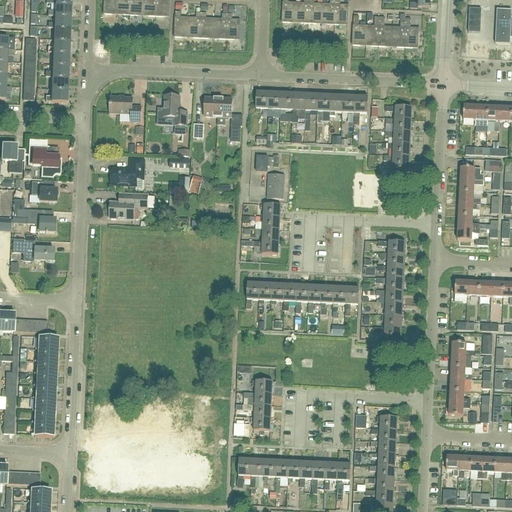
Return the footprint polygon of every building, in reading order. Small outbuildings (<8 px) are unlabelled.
[(39,5),(39,0),(31,0),(30,14),(37,14),(37,5),(39,5)] [(117,17),(117,0),(104,0),(104,16),(117,17)] [(130,18),(130,0),(117,0),(117,17),(130,18)] [(130,0),(130,18),(143,18),(143,0),(130,0)] [(155,19),(156,0),(143,0),(143,18),(155,19)] [(156,0),(155,19),(169,19),(170,0),(169,0),(156,0)] [(295,25),(296,6),(288,5),(288,0),(283,0),(282,24),(295,25)] [(308,26),(309,0),(304,0),(304,6),(296,6),(295,25),(308,26)] [(321,26),(322,7),(314,6),(314,1),(309,0),(308,26),(321,26)] [(431,9),(430,0),(418,0),(418,5),(410,5),(410,11),(418,11),(418,9),(431,9)] [(334,27),(335,2),(330,1),(330,7),(322,7),(321,26),(334,27)] [(335,2),(334,27),(347,28),(348,8),(340,8),(340,2),(335,2)] [(71,6),(66,6),(55,6),(54,13),(48,13),(48,17),(54,18),(70,19),(71,6)] [(470,11),(468,35),(481,35),(482,11),(472,11),(470,11)] [(511,39),(511,20),(511,21),(511,13),(497,13),(495,46),(510,47),(510,40),(511,39)] [(187,40),(188,20),(180,20),(181,14),(175,14),(174,39),(187,40)] [(200,41),(201,15),(196,15),(196,21),(188,20),(187,40),(200,41)] [(206,21),(206,16),(201,15),(200,41),(213,41),(214,21),(206,21)] [(226,42),(227,16),(222,16),(222,22),(214,21),(213,41),(226,42)] [(227,16),(226,42),(239,42),(240,23),(232,22),(232,17),(227,16)] [(69,31),(70,19),(54,18),(54,25),(48,25),(48,30),(54,30),(54,31),(69,31)] [(365,48),(366,28),(359,28),(359,18),(354,18),(353,28),(352,47),(365,48)] [(378,48),(379,19),(375,19),(374,29),(366,28),(365,48),(378,48)] [(391,49),(392,30),(384,29),(385,20),(379,19),(378,48),(391,49)] [(405,24),(404,50),(417,50),(418,31),(410,30),(411,21),(406,21),(405,24)] [(404,50),(405,24),(400,24),(400,30),(392,30),(391,49),(404,50)] [(69,43),(69,31),(54,31),(53,43),(69,43)] [(0,39),(0,52),(7,53),(14,53),(14,40),(0,39)] [(68,56),(69,43),(53,43),(53,55),(68,56)] [(14,53),(7,53),(0,52),(0,64),(6,65),(7,58),(14,59),(15,53),(14,53)] [(68,68),(68,56),(53,55),(52,67),(68,68)] [(67,80),(68,68),(52,67),(52,74),(45,73),(45,79),(51,79),(67,80)] [(67,92),(67,80),(51,79),(51,92),(67,92)] [(0,89),(0,101),(5,102),(5,95),(10,95),(11,90),(5,89),(0,89)] [(45,104),(66,105),(67,92),(51,92),(51,99),(45,99),(45,104)] [(268,112),(269,95),(256,94),(256,115),(261,115),(261,111),(268,112)] [(281,112),(282,96),(269,95),(268,112),(268,115),(273,116),(273,112),(280,112),(281,112)] [(293,113),(294,96),(282,96),(281,112),(280,112),(280,116),(280,120),(280,124),(285,124),(286,116),(286,112),(293,113)] [(305,113),(306,97),(294,96),(293,113),(293,117),(293,125),(298,125),(298,122),(305,122),(305,113)] [(318,114),(318,97),(306,97),(305,113),(305,122),(310,122),(310,117),(310,113),(318,114)] [(330,114),(331,98),(318,97),(318,114),(317,118),(317,125),(322,126),(323,114),(330,114)] [(342,115),(343,98),(331,98),(330,114),(330,118),(335,119),(335,115),(342,115)] [(355,115),(355,99),(343,98),(342,115),(342,119),(347,119),(347,115),(354,115),(355,115)] [(164,120),(175,120),(175,128),(174,136),(186,137),(187,129),(187,116),(179,116),(180,99),(165,99),(165,111),(159,111),(158,120),(164,120)] [(355,115),(354,115),(354,127),(359,128),(360,120),(360,116),(367,116),(368,99),(355,99),(355,115)] [(141,125),(141,110),(133,110),(133,101),(111,100),(110,116),(132,117),(131,125),(141,125)] [(218,120),(219,101),(205,101),(205,120),(218,120)] [(232,102),(219,101),(218,120),(218,128),(225,128),(226,123),(229,123),(229,121),(231,121),(232,102)] [(476,123),(477,109),(464,108),(463,122),(476,123)] [(395,122),(412,122),(412,110),(386,109),(385,114),(395,114),(395,121),(395,122)] [(488,128),(488,123),(489,109),(477,109),(476,123),(476,128),(487,128),(488,128)] [(500,110),(489,109),(488,123),(495,124),(495,135),(499,135),(500,124),(500,110)] [(511,124),(511,121),(511,110),(500,110),(500,124),(511,124)] [(395,122),(395,121),(386,121),(385,126),(395,126),(394,133),(394,134),(411,135),(412,122),(395,122)] [(203,141),(204,127),(194,127),(193,141),(203,141)] [(240,145),(241,129),(231,128),(230,144),(240,145)] [(394,134),(394,133),(391,133),(385,133),(385,138),(394,139),(394,146),(411,147),(411,135),(394,134)] [(340,148),(340,140),(333,140),(332,147),(340,148)] [(394,146),(384,146),(383,151),(394,151),(393,158),(393,159),(410,159),(411,147),(394,146)] [(21,176),(21,164),(15,164),(16,148),(2,147),(1,163),(8,163),(8,175),(21,176)] [(55,177),(56,177),(60,177),(61,161),(60,161),(58,161),(58,158),(42,158),(42,156),(43,156),(43,150),(48,150),(48,149),(28,148),(27,167),(32,167),(32,168),(41,168),(41,170),(41,180),(52,180),(53,180),(53,179),(53,178),(54,178),(55,177)] [(474,158),(475,150),(466,150),(466,157),(474,158)] [(475,150),(474,158),(483,158),(483,150),(475,150)] [(498,159),(499,151),(490,151),(490,158),(498,159)] [(499,151),(498,159),(507,159),(507,151),(499,151)] [(382,163),(390,163),(393,164),(393,171),(410,172),(410,159),(393,159),(393,158),(382,158),(382,163)] [(267,175),(268,159),(257,159),(256,174),(267,175)] [(189,172),(190,162),(170,161),(169,171),(189,172)] [(112,172),(111,188),(137,189),(136,191),(143,192),(144,182),(145,163),(131,162),(130,172),(126,172),(126,173),(112,172)] [(486,163),(486,174),(501,175),(501,164),(486,163)] [(460,182),(474,183),(484,184),(484,179),(481,179),(481,171),(461,170),(460,182)] [(493,184),(501,184),(501,176),(493,176),(493,184)] [(283,202),(284,192),(284,178),(269,177),(267,201),(283,202)] [(13,182),(2,182),(2,189),(13,190),(13,182)] [(484,184),(474,183),(460,182),(460,194),(474,195),(474,188),(483,188),(484,184)] [(193,183),(190,195),(199,197),(202,186),(193,183)] [(29,197),(28,206),(38,206),(39,204),(56,205),(56,198),(57,198),(58,193),(56,193),(56,192),(42,191),(42,184),(31,184),(30,192),(30,197),(29,197)] [(500,193),(501,184),(493,184),(492,192),(500,193)] [(180,186),(180,195),(189,196),(189,186),(180,186)] [(474,202),(474,195),(460,194),(459,206),(481,207),(481,203),(474,202)] [(120,196),(119,206),(110,206),(110,222),(134,223),(134,222),(139,222),(139,211),(147,212),(148,198),(120,196)] [(492,208),(500,208),(500,200),(492,200),(492,208)] [(459,206),(459,218),(473,219),(478,219),(479,212),(480,212),(481,207),(459,206)] [(263,220),(280,221),(281,208),(261,207),(260,212),(264,212),(264,219),(263,220)] [(499,217),(500,208),(492,208),(491,216),(499,217)] [(511,217),(511,209),(504,209),(503,217),(511,217)] [(13,212),(13,220),(27,220),(27,226),(35,226),(35,234),(38,234),(45,235),(46,235),(54,235),(55,221),(39,220),(39,215),(39,213),(13,212)] [(473,219),(459,218),(458,230),(472,231),(480,231),(480,227),(472,226),(473,219)] [(263,220),(264,219),(260,219),(260,225),(263,225),(263,232),(280,233),(280,221),(263,220)] [(0,234),(10,235),(11,221),(0,220),(0,234)] [(491,232),(499,232),(499,224),(491,223),(491,232)] [(503,233),(510,233),(511,224),(503,224),(503,233)] [(479,236),(480,231),(472,231),(458,230),(458,243),(472,243),(472,236),(479,236)] [(263,232),(255,231),(254,237),(263,237),(262,244),(279,245),(280,233),(263,232)] [(498,241),(499,232),(491,232),(490,240),(491,241),(496,241),(498,241)] [(510,241),(510,233),(503,233),(502,241),(510,241)] [(53,264),(53,251),(34,250),(34,244),(25,243),(25,242),(13,242),(12,255),(22,255),(22,263),(33,264),(33,263),(53,264)] [(262,244),(254,244),(253,249),(262,250),(262,257),(279,258),(279,245),(262,244)] [(388,257),(405,258),(405,245),(378,244),(378,249),(389,249),(388,256),(388,257)] [(388,257),(388,256),(385,256),(385,261),(388,262),(388,269),(404,270),(405,258),(388,257)] [(388,269),(384,268),(384,274),(387,274),(387,281),(404,282),(404,270),(388,269)] [(387,281),(376,280),(376,286),(387,286),(386,293),(386,294),(403,294),(404,282),(387,281)] [(467,298),(468,284),(456,284),(455,298),(467,298)] [(479,299),(480,285),(468,284),(467,298),(479,299)] [(259,303),(260,286),(247,285),(246,312),(252,312),(252,302),(259,303)] [(491,299),(492,285),(480,285),(479,299),(491,299)] [(503,300),(504,286),(492,285),(491,299),(503,300)] [(259,303),(259,312),(264,312),(264,303),(271,303),(272,303),(273,287),(260,286),(259,303)] [(511,286),(504,286),(503,300),(511,300),(510,308),(511,307),(511,286)] [(120,291),(118,321),(137,322),(135,380),(177,382),(179,352),(195,353),(197,320),(180,319),(182,290),(124,287),(123,287),(122,287),(122,288),(121,288),(121,289),(120,289),(120,290),(120,291)] [(284,304),(285,287),(273,287),(272,303),(271,303),(271,307),(277,307),(277,304),(284,304)] [(289,304),(296,305),(297,288),(285,287),(284,304),(283,314),(289,314),(289,304)] [(309,305),(309,288),(297,288),(296,305),(296,316),(301,316),(302,305),(309,305)] [(321,306),(322,289),(309,288),(309,305),(308,316),(313,316),(314,306),(321,306)] [(333,306),(334,290),(322,289),(321,306),(320,318),(327,318),(328,310),(326,310),(326,306),(333,306)] [(333,310),(333,320),(338,320),(338,310),(338,307),(345,307),(346,290),(334,290),(333,306),(333,310)] [(345,307),(345,318),(350,319),(351,307),(358,308),(359,291),(346,290),(345,307)] [(386,294),(386,293),(376,293),(376,298),(386,299),(386,306),(403,307),(403,294),(386,294)] [(386,306),(383,305),(382,311),(386,311),(385,318),(402,319),(403,307),(386,306)] [(2,315),(1,334),(14,335),(14,334),(14,322),(15,322),(15,316),(2,315)] [(385,318),(382,318),(382,323),(385,323),(385,330),(385,331),(402,331),(402,319),(385,318)] [(466,333),(466,325),(458,325),(458,333),(466,333)] [(466,325),(466,333),(474,333),(475,326),(466,325)] [(490,334),(490,326),(482,326),(482,334),(490,334)] [(490,326),(490,334),(498,334),(499,327),(490,326)] [(332,336),(344,337),(344,328),(333,328),(332,336)] [(385,331),(385,330),(373,330),(373,335),(384,336),(384,343),(401,344),(402,331),(385,331)] [(38,352),(57,353),(58,340),(39,339),(39,351),(38,352)] [(453,345),(452,358),(471,359),(474,359),(474,354),(466,353),(467,346),(453,345)] [(482,357),(491,357),(492,345),(483,345),(482,357)] [(496,360),(504,360),(504,352),(496,351),(496,360)] [(38,364),(38,365),(57,365),(57,353),(38,352),(38,363),(38,364)] [(471,371),(471,359),(452,358),(451,370),(465,370),(471,371)] [(492,368),(492,360),(484,359),(484,368),(492,368)] [(503,369),(504,360),(496,360),(496,368),(503,369)] [(37,377),(56,378),(57,365),(38,365),(37,375),(37,377)] [(465,377),(465,370),(451,370),(451,382),(465,382),(472,383),(472,378),(465,377)] [(483,383),(491,384),(491,375),(483,375),(483,383)] [(495,384),(503,384),(503,376),(495,375),(495,384)] [(37,389),(55,390),(56,378),(37,377),(37,387),(37,389)] [(451,382),(450,394),(464,394),(465,382),(451,382)] [(255,396),(272,397),(273,384),(252,383),(252,388),(256,388),(255,395),(255,396)] [(490,392),(491,384),(483,383),(483,392),(490,392)] [(502,392),(503,384),(495,384),(494,392),(502,392)] [(36,401),(55,402),(55,390),(37,389),(36,400),(36,401)] [(464,402),(464,394),(450,394),(450,406),(471,407),(471,402),(464,402)] [(251,407),(255,408),(272,409),(272,397),(255,396),(255,395),(252,395),(246,395),(246,400),(248,400),(247,407),(251,407)] [(482,407),(490,408),(490,399),(482,399),(482,407)] [(494,408),(501,408),(502,400),(494,399),(494,408)] [(35,413),(54,414),(55,402),(36,401),(36,412),(35,413)] [(470,411),(471,407),(450,406),(449,418),(463,419),(463,411),(470,411)] [(255,408),(251,407),(251,408),(243,407),(243,413),(254,413),(254,420),(271,421),(272,409),(255,408)] [(489,427),(489,416),(490,408),(482,407),(481,427),(489,427)] [(501,416),(501,408),(494,408),(493,416),(501,416)] [(35,425),(35,426),(54,427),(54,414),(35,413),(35,424),(35,425)] [(356,430),(364,431),(365,415),(357,414),(356,430)] [(380,432),(397,433),(397,420),(377,419),(377,424),(380,424),(380,431),(380,432)] [(254,420),(251,420),(250,425),(254,425),(254,433),(270,434),(271,421),(254,420)] [(184,444),(183,461),(124,461),(124,440),(110,440),(110,449),(87,449),(87,464),(93,457),(97,465),(103,458),(108,461),(114,453),(113,478),(126,478),(130,473),(161,474),(146,482),(201,482),(201,478),(208,478),(208,458),(190,458),(190,450),(192,451),(208,443),(208,428),(192,428),(188,421),(169,431),(169,443),(184,444)] [(34,438),(34,439),(53,440),(54,427),(35,426),(34,436),(34,438)] [(236,439),(244,439),(244,427),(236,427),(236,439)] [(380,437),(379,444),(396,445),(397,433),(380,432),(380,431),(377,431),(376,432),(372,432),(372,437),(380,437)] [(371,444),(371,449),(379,449),(379,456),(379,457),(396,457),(396,445),(379,444),(376,444),(371,444)] [(379,457),(379,456),(375,456),(369,456),(369,461),(379,461),(378,469),(395,470),(396,457),(379,457)] [(459,473),(459,459),(447,459),(446,473),(454,473),(453,479),(458,479),(459,473)] [(471,474),(471,460),(459,459),(459,473),(458,479),(458,480),(463,481),(463,474),(471,474)] [(482,481),(483,461),(471,460),(471,474),(478,474),(477,481),(482,481)] [(251,479),(252,462),(239,461),(238,481),(237,490),(243,490),(244,478),(251,479)] [(495,475),(495,461),(483,461),(482,481),(487,482),(487,475),(495,475)] [(506,483),(507,462),(495,461),(495,475),(502,476),(502,482),(506,483)] [(264,479),(264,462),(252,462),(251,479),(251,482),(250,490),(256,490),(256,479),(263,479),(264,479)] [(268,480),(275,480),(276,480),(277,463),(264,462),(264,479),(263,479),(263,483),(262,491),(264,491),(268,491),(268,483),(268,480)] [(277,463),(276,480),(275,480),(275,484),(276,484),(276,495),(280,495),(281,484),(281,480),(288,481),(289,464),(277,463)] [(300,481),(301,464),(289,464),(288,481),(287,484),(293,484),(293,481),(300,481)] [(313,482),(313,465),(301,464),(300,481),(300,485),(305,485),(306,481),(312,482),(313,482)] [(325,482),(326,465),(313,465),(313,482),(312,482),(312,496),(317,497),(318,482),(325,482)] [(337,483),(338,466),(326,465),(325,482),(324,492),(330,492),(330,482),(337,483)] [(337,483),(337,486),(342,487),(342,483),(350,483),(351,467),(338,466),(337,483)] [(378,481),(395,482),(395,470),(378,469),(375,468),(375,469),(370,469),(370,474),(378,474),(378,481)] [(377,493),(377,494),(394,494),(395,482),(378,481),(374,481),(369,481),(369,486),(377,486),(377,493)] [(31,505),(50,506),(50,493),(32,492),(31,503),(31,505)] [(377,494),(377,493),(365,493),(365,498),(377,499),(377,506),(393,507),(394,494),(377,494)] [(481,509),(482,496),(473,496),(472,501),(473,501),(473,509),(481,509)] [(482,496),(481,509),(490,510),(490,497),(482,496)] [(443,499),(443,507),(456,508),(457,500),(443,499)] [(457,501),(457,508),(466,509),(466,501),(457,501)] [(505,511),(505,503),(497,502),(497,510),(505,511)]
